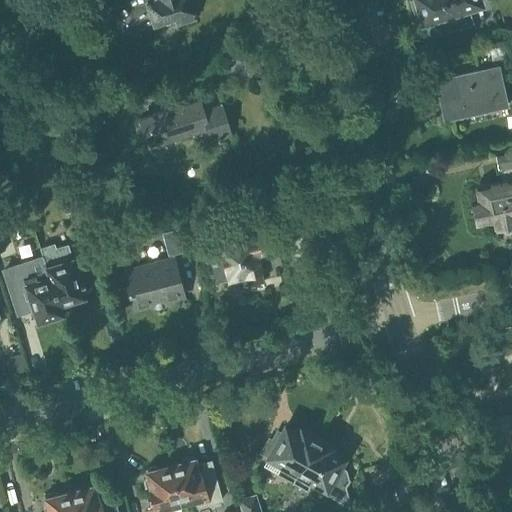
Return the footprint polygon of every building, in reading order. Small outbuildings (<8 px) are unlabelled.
[(124,0),(134,30),(152,24),(153,25),(175,18),(176,22),(194,17),(189,0),(124,0)] [(422,17),(423,22),(437,17),(442,33),(472,23),(468,8),(482,4),(480,0),(412,0),(411,1),(416,18),(422,17)] [(500,65),(438,79),(446,119),(509,105),(500,65)] [(201,110),(198,99),(140,118),(149,147),(208,129),(211,141),(229,135),(220,104),(201,110)] [(473,202),(477,222),(495,219),(496,226),(511,222),(511,149),(496,152),(499,169),(500,169),(503,182),(478,187),(481,201),(473,202)] [(64,183),(71,206),(73,206),(79,226),(92,222),(86,201),(85,201),(78,179),(64,183)] [(201,223),(186,227),(190,239),(204,235),(201,223)] [(186,227),(163,233),(169,256),(192,250),(190,239),(186,227)] [(229,279),(245,274),(248,285),(265,280),(262,272),(261,272),(256,254),(266,251),(262,237),(243,241),(241,235),(227,239),(228,243),(220,245),(229,279)] [(55,242),(40,247),(41,247),(40,247),(60,304),(84,296),(80,283),(82,283),(85,281),(77,256),(74,257),(73,255),(72,256),(72,254),(68,243),(56,247),(55,242)] [(184,296),(173,255),(123,269),(134,309),(154,304),(155,308),(165,305),(164,301),(184,296)] [(43,257),(4,269),(18,313),(33,308),(38,321),(63,313),(60,304),(43,257)] [(261,452),(282,463),(277,472),(292,481),(316,437),(297,426),(294,431),(285,425),(281,432),(277,430),(272,439),(269,438),(261,452)] [(311,480),(325,488),(323,492),(343,502),(348,502),(350,498),(346,486),(350,480),(347,469),(338,465),(342,457),(333,452),(335,448),(316,437),(292,481),(307,489),(311,480)] [(183,461),(171,465),(182,504),(195,501),(197,506),(222,500),(219,488),(211,459),(196,463),(193,453),(181,457),(183,461)] [(148,476),(142,478),(145,488),(148,487),(154,511),(169,511),(168,508),(182,504),(171,465),(158,468),(157,463),(146,466),(148,476)] [(119,511),(117,503),(103,507),(102,501),(98,502),(94,485),(69,491),(75,511),(119,511)] [(46,497),(49,511),(75,511),(69,491),(46,497)] [(238,499),(241,511),(262,511),(257,494),(238,499)]
